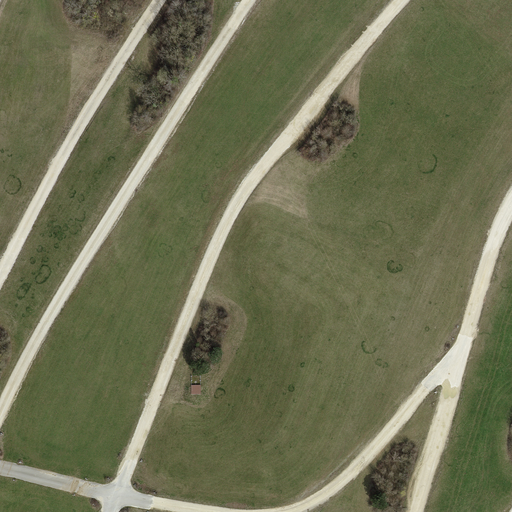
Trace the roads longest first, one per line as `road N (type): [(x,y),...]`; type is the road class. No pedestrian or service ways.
road 1 (track): [(111,511),(226,220),(401,0)]
road 2 (track): [(0,413),(73,275),(248,0)]
road 3 (track): [(0,285),(157,0)]
road 4 (track): [(511,204),(492,247),(416,511)]
road 5 (track): [(285,511),(333,487),(371,453),(459,356)]
road 6 (track): [(0,470),(212,511)]
